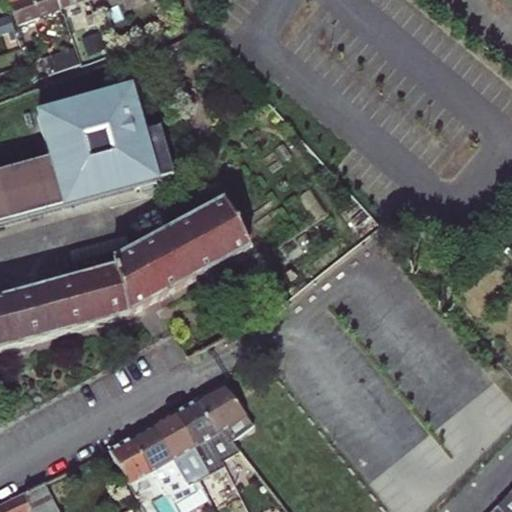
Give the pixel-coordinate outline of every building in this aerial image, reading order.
[(12,0),(19,21),(88,0),(12,0)] [(31,116),(43,158),(0,172),(0,354),(132,317),(246,255),(219,203),(119,259),(0,299),(0,227),(155,188),(155,181),(171,179),(158,128),(141,132),(132,91),(31,116)] [(221,386),(194,402),(230,459),(239,454),(230,443),(250,428),(250,426),(221,386)] [(207,473),(230,459),(194,402),(171,415),(207,473)] [(183,486),(207,473),(171,415),(148,428),(183,486)] [(148,428),(128,440),(163,499),(169,494),(183,486),(148,428)] [(178,511),(169,494),(163,499),(128,440),(108,451),(141,511),(178,511)] [(0,511),(56,511),(45,485),(0,505),(0,511)]
